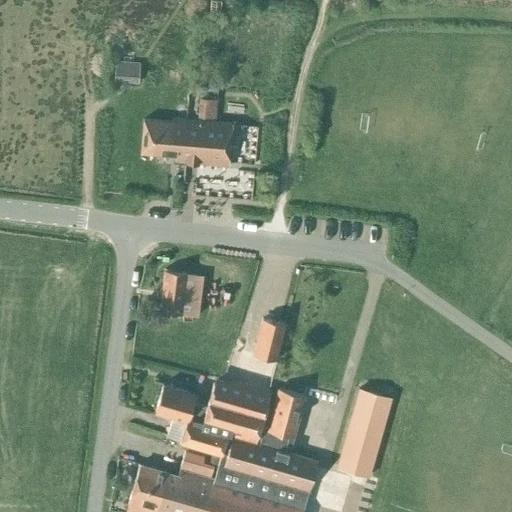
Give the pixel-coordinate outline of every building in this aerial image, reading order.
[(139,62),(115,61),(114,82),(137,83),(139,62)] [(199,98),(197,116),(214,118),(215,100),(199,98)] [(143,118),(140,151),(152,152),(175,154),(174,161),(228,166),(232,123),(172,117),(172,121),(155,119),(143,118)] [(203,274),(185,272),(163,269),(158,311),(197,316),(203,274)] [(276,359),(285,323),(261,317),(251,354),(276,359)] [(270,390),(215,374),(206,406),(191,401),(193,393),(162,384),(154,411),(186,420),(179,441),(220,453),(214,476),(304,502),(306,494),(307,494),(317,460),(290,452),(294,437),(305,395),(276,387),(265,430),(262,429),(258,444),(231,436),(232,434),(255,440),(270,390)] [(358,388),(336,466),(368,475),(390,397),(358,388)] [(203,473),(206,463),(201,461),(202,456),(184,450),(177,474),(138,463),(127,503),(134,505),(132,511),(301,511),(304,502),(214,476),(203,473)] [(209,462),(216,464),(219,455),(212,453),(209,462)]
